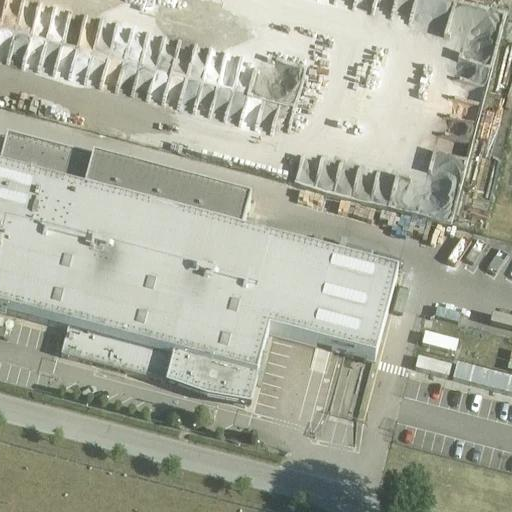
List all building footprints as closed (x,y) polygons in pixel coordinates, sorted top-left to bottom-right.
[(415,13),(412,26),(435,31),(433,39),(445,42),(455,0),(378,0),(378,3),(398,8),(398,9),(415,13)] [(493,64),(503,15),(469,8),(465,26),(475,28),(468,59),(493,64)] [(453,60),(463,60),(462,39),(452,40),(453,60)] [(0,314),(67,332),(61,359),(166,386),(165,389),(206,404),(250,411),(258,381),(257,380),(268,336),(374,364),(397,278),(235,235),(243,203),(6,140),(0,162),(0,314)] [(417,360),(414,372),(448,380),(451,368),(417,360)] [(452,381),(452,382),(511,398),(511,380),(456,366),(452,381)]
